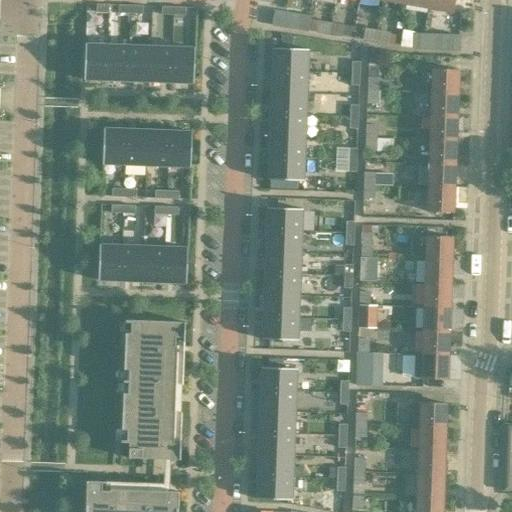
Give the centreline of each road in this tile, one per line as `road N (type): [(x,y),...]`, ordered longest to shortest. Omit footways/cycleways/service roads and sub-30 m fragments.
road 1 (tertiary): [(473,511),(479,372),(488,346),(494,0)]
road 2 (residential): [(220,511),(239,0)]
road 3 (residential): [(7,511),(24,8)]
